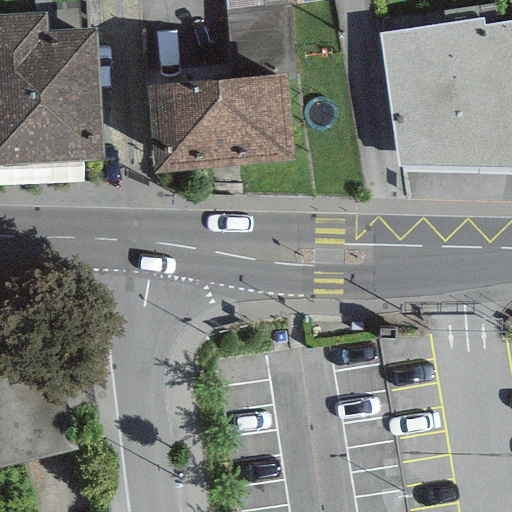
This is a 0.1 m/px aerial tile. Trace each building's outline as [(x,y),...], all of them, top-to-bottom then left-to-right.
[(46,5),(0,7),(0,79),(98,75),(96,21),(47,23),(46,5)] [(511,23),(510,14),(484,19),(483,9),(377,27),(399,155),(511,158),(511,23)] [(285,58),(146,71),(154,158),(293,145),(285,58)] [(98,75),(0,79),(0,152),(102,147),(98,75)] [(0,456),(77,440),(61,364),(8,377),(4,359),(0,359),(0,338),(6,333),(0,327),(0,456)]
